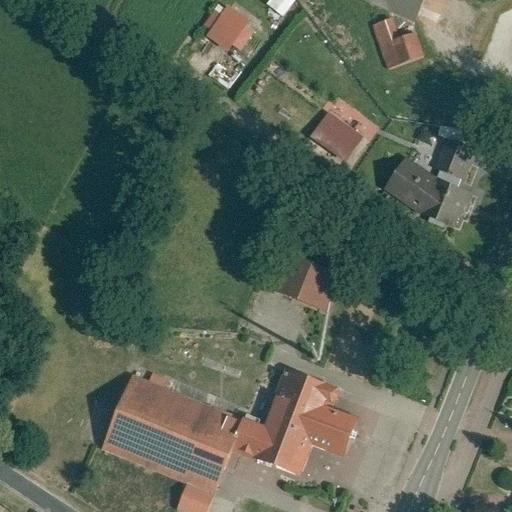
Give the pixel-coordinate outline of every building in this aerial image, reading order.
[(426,0),(346,0),(414,29),(426,0)] [(217,6),(197,36),(223,52),(227,46),(238,53),(254,29),(217,6)] [(390,24),(371,29),(384,74),(423,63),(414,31),(394,37),(390,24)] [(339,166),(362,140),(328,110),(305,136),(339,166)] [(459,185),(471,151),(449,143),(437,178),(459,185)] [(406,164),(387,196),(448,231),(467,199),(406,164)] [(291,260),(277,293),(326,315),(334,275),(291,260)] [(263,431),(134,377),(103,452),(186,487),(176,511),(177,511),(209,511),(233,454),(301,479),(313,449),(346,460),(359,421),(334,412),(341,392),(284,372),(263,431)]
